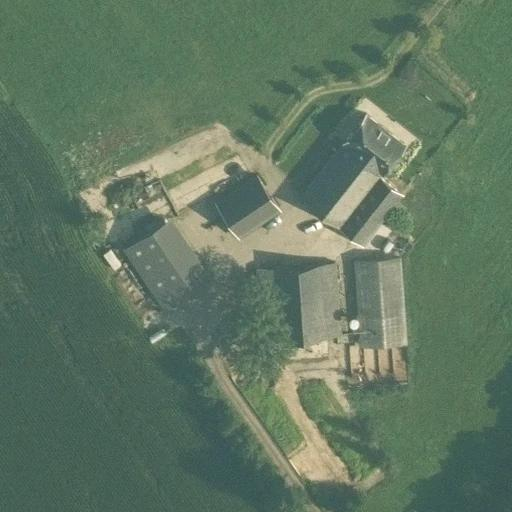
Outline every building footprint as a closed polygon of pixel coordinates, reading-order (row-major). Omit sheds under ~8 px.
[(377,176),(402,144),(364,115),(342,143),(343,143),(300,197),(361,245),(401,194),(377,176)] [(256,175),(216,203),(238,236),(278,209),(256,175)] [(211,277),(170,215),(123,247),(164,308),(211,277)] [(361,347),(405,344),(399,258),(355,261),(361,347)] [(261,343),(340,337),(336,263),(256,271),(261,343)]
